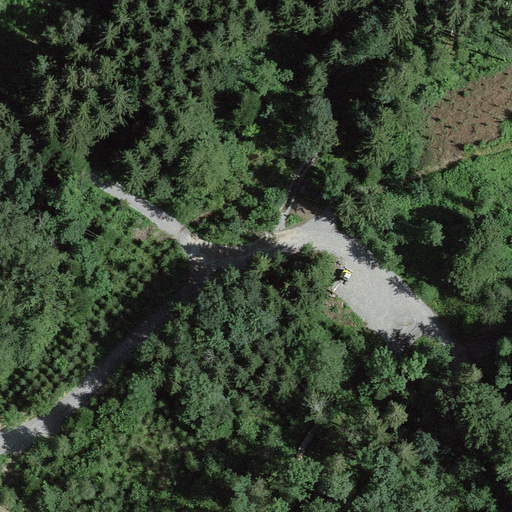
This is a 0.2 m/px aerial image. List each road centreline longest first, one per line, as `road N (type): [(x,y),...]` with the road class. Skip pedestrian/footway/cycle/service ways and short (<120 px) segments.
road 1 (track): [(0,441),(32,433),(217,269),(308,225),(397,273),(492,409),(511,417)]
road 2 (track): [(217,269),(120,192),(0,144)]
